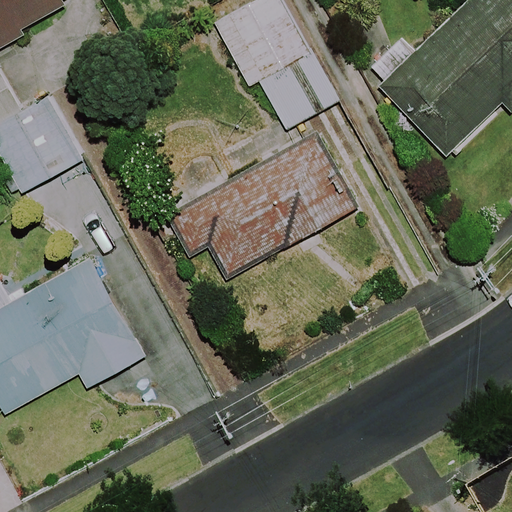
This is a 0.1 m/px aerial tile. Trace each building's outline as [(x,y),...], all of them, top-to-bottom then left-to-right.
[(0,0),(0,45),(67,8),(64,3),(69,0),(0,0)] [(289,132),(342,106),(290,0),(256,0),(211,22),(243,86),(262,77),(289,132)] [(511,0),(474,0),(380,92),(447,161),(507,103),(511,108),(511,0)] [(20,116),(0,77),(0,159),(19,195),(81,162),(48,101),(20,116)] [(367,206),(327,129),(165,214),(189,258),(209,248),(226,280),(367,206)] [(143,357),(90,258),(14,299),(3,278),(0,279),(0,406),(4,414),(79,374),(86,387),(143,357)]
